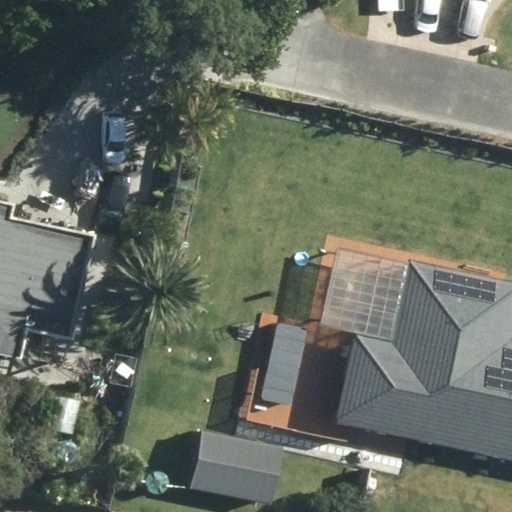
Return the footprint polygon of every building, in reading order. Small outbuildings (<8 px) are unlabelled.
[(0,353),(4,355),(11,325),(57,335),(79,231),(0,214),(0,353)] [(358,257),(322,418),(511,460),(511,339),(498,336),(511,281),(395,256),(393,265),(358,257)] [(174,276),(170,299),(208,307),(213,283),(174,276)] [(219,347),(205,411),(254,422),(268,357),(219,347)] [(187,427),(176,483),(259,500),(270,443),(187,427)]
